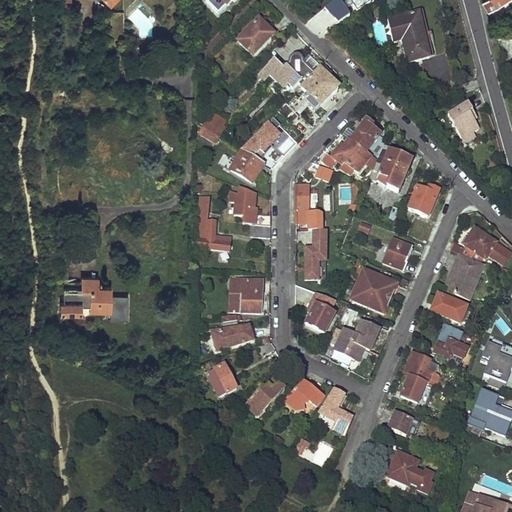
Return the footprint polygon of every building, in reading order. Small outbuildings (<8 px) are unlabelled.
[(207,0),(220,13),(233,0),(207,0)] [(318,38),(350,17),(345,11),(353,6),(357,12),(368,4),(365,0),(338,0),(306,21),(318,38)] [(484,0),(490,10),(505,0),(484,0)] [(122,37),(122,12),(108,12),(108,36),(122,37)] [(420,14),(398,18),(407,62),(428,58),(420,14)] [(499,14),(489,21),(492,27),(503,20),(499,14)] [(258,19),(236,41),(251,55),(272,32),(269,30),(258,19)] [(342,25),(337,30),(344,37),(349,32),(342,25)] [(332,74),(317,58),(313,61),(310,57),(304,63),(298,57),(288,66),(283,66),(276,59),(271,64),(274,68),(269,73),(278,82),(272,88),(280,95),(285,90),(290,94),(298,87),(306,95),(300,100),(296,96),(279,112),(291,125),(299,117),(296,113),(307,103),(316,112),(340,89),(332,80),(329,78),(332,74)] [(387,66),(380,58),(375,63),(382,70),(387,66)] [(448,116),(461,141),(472,135),(479,131),(474,122),(469,114),(472,112),(468,105),(448,116)] [(213,114),(209,120),(222,128),(226,122),(213,114)] [(209,120),(207,124),(220,132),(222,128),(209,120)] [(370,126),(365,122),(351,143),(377,162),(383,148),(381,147),(383,144),(376,142),(378,136),(373,132),(368,129),(370,126)] [(207,124),(203,129),(219,138),(222,133),(220,132),(207,124)] [(203,129),(200,134),(216,144),(219,138),(203,129)] [(472,135),(461,141),(466,144),(475,139),(472,135)] [(338,154),(335,158),(354,172),(361,162),(366,166),(373,171),(377,162),(351,143),(349,142),(342,151),(342,150),(338,154)] [(373,171),(370,179),(377,181),(386,187),(398,192),(411,161),(400,157),(401,155),(383,148),(377,162),(373,171)] [(242,153),(230,171),(251,184),(257,175),(263,166),(242,153)] [(226,167),(230,159),(224,155),(219,164),(226,167)] [(327,157),(323,163),(336,172),(341,166),(327,157)] [(361,162),(354,172),(359,175),(366,166),(361,162)] [(313,178),(328,184),(332,172),(317,167),(313,178)] [(308,185),(296,185),(296,207),(296,224),(308,224),(308,212),(313,212),(313,195),(308,195),(308,185)] [(340,186),(340,202),(351,202),(351,186),(340,186)] [(428,191),(417,186),(407,209),(428,217),(439,190),(434,188),(430,186),(428,191)] [(255,195),(237,188),(237,196),(229,194),(228,205),(235,206),(233,217),(243,218),(242,226),(252,227),(254,211),(254,206),(255,195)] [(210,199),(201,198),(199,211),(198,249),(228,253),(230,245),(221,243),(221,238),(215,237),(216,222),(208,221),(210,199)] [(271,219),(256,217),(256,227),(265,228),(271,228),(271,219)] [(360,222),(357,229),(368,234),(371,226),(360,222)] [(265,228),(250,229),(250,240),(271,240),(271,228),(265,228)] [(459,255),(470,260),(485,238),(474,231),(469,239),(463,247),(454,243),(450,250),(459,255)] [(485,238),(470,260),(482,265),(487,257),(501,268),(511,254),(511,247),(503,238),(498,233),(490,242),(485,238)] [(392,240),(382,263),(404,272),(407,264),(406,263),(408,259),(412,249),(392,240)] [(470,260),(459,255),(454,269),(458,271),(449,291),(469,299),(483,266),(482,265),(470,260)] [(458,271),(454,269),(445,289),(449,291),(458,271)] [(502,269),(500,274),(509,278),(511,273),(502,269)] [(397,285),(363,271),(350,301),(384,316),(390,300),(397,285)] [(111,312),(111,321),(127,321),(127,295),(111,296),(111,286),(101,287),(101,282),(98,282),(81,282),(81,287),(63,287),(63,302),(60,302),(60,315),(81,314),(81,307),(89,307),(89,312),(111,312)] [(237,282),(231,282),(230,314),(239,314),(239,296),(236,296),(237,282)] [(261,282),(237,282),(236,296),(239,296),(239,314),(260,315),(261,302),(261,282)] [(436,301),(431,311),(460,324),(467,308),(439,295),(436,301)] [(333,316),(315,307),(306,326),(318,332),(324,335),(333,316)] [(350,313),(345,311),(341,320),(346,322),(350,313)] [(503,318),(495,321),(501,334),(508,331),(503,318)] [(379,329),(361,321),(355,334),(345,329),(334,352),(353,361),(359,347),(368,351),(371,346),(379,329)] [(437,341),(433,349),(448,356),(447,357),(457,362),(465,345),(455,341),(459,332),(444,325),(437,341)] [(249,329),(211,332),(216,352),(253,342),(249,329)] [(478,340),(473,338),(470,343),(476,346),(478,340)] [(501,345),(491,342),(489,347),(499,351),(501,347),(501,345)] [(263,346),(257,348),(262,358),(275,351),(270,344),(268,344),(263,346)] [(511,361),(510,361),(511,355),(511,350),(501,347),(499,351),(489,347),(486,346),(479,363),(487,366),(483,377),(489,379),(486,386),(498,390),(499,391),(502,392),(507,379),(504,378),(507,370),(511,372),(511,361)] [(359,347),(353,361),(362,365),(368,351),(359,347)] [(411,362),(405,375),(409,377),(409,379),(431,390),(437,378),(428,373),(432,364),(415,355),(411,362)] [(223,365),(208,374),(222,397),(237,388),(223,365)] [(403,392),(400,398),(417,405),(425,388),(431,392),(431,390),(409,379),(403,392)] [(302,382),(283,402),(295,410),(295,417),(304,417),(303,404),(307,404),(307,400),(317,407),(323,398),(316,393),(302,382)] [(285,389),(279,383),(273,389),(270,385),(265,390),(263,388),(245,406),(257,418),(285,389)] [(457,389),(453,398),(460,401),(464,392),(457,389)] [(334,391),(319,414),(335,423),(331,430),(345,437),(348,429),(353,418),(345,414),(338,411),(345,396),(334,391)] [(504,400),(480,392),(469,420),(468,419),(466,426),(473,429),(482,432),(483,433),(484,431),(505,438),(511,418),(511,410),(501,407),(504,400)] [(447,421),(456,424),(458,415),(450,413),(447,421)] [(420,426),(395,414),(392,421),(387,430),(412,442),(420,426)] [(479,439),(482,432),(473,429),(470,436),(479,439)] [(275,435),(272,441),(281,446),(284,440),(275,435)] [(304,445),(298,442),(292,452),(303,458),(305,450),(302,449),(304,445)] [(395,460),(387,480),(408,489),(410,486),(418,489),(417,492),(428,496),(432,487),(429,486),(433,477),(424,474),(423,477),(414,474),(418,466),(396,457),(395,460)] [(473,497),(467,511),(478,511),(482,501),(473,497)] [(511,511),(482,501),(478,511),(511,511)]
